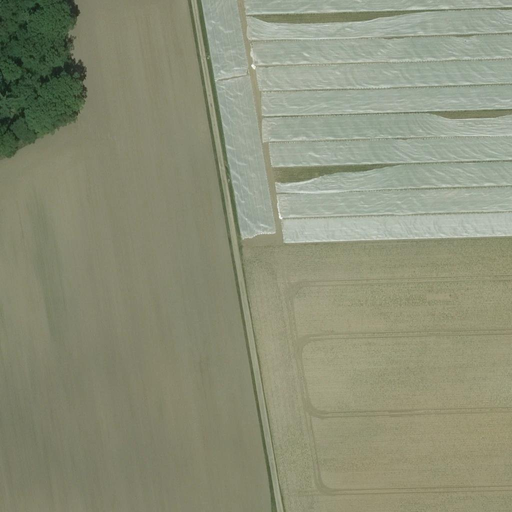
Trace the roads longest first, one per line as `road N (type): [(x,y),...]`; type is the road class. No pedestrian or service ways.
road 1 (track): [(196,0),(281,511)]
road 2 (track): [(0,154),(70,110),(55,0)]
